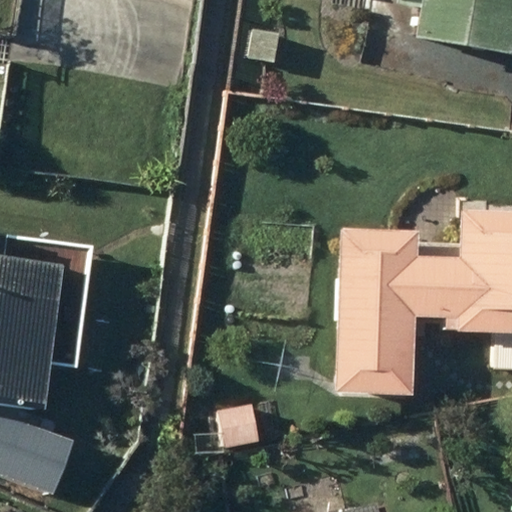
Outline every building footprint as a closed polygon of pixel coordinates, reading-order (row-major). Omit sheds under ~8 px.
[(511,0),(391,0),(417,4),(409,52),(505,68),(511,25),(511,0)] [(147,25),(141,59),(170,65),(176,31),(147,25)] [(248,34),(245,62),(270,65),(273,37),(248,34)] [(456,267),(413,266),(414,241),(337,238),(330,403),(408,406),(411,327),(441,328),(440,338),(454,338),(454,343),(494,345),(493,374),(511,374),(511,223),(458,222),(456,267)] [(0,416),(39,421),(56,280),(0,273),(0,416)] [(249,412),(216,417),(220,452),(254,448),(249,412)]
